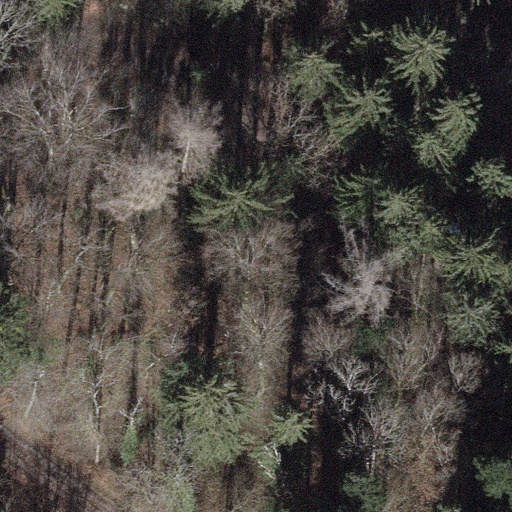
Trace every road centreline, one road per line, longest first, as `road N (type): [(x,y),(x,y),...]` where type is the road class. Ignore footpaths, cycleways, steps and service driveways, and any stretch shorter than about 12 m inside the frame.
road 1 (track): [(511,288),(452,271),(215,75),(0,4)]
road 2 (track): [(145,511),(0,429)]
